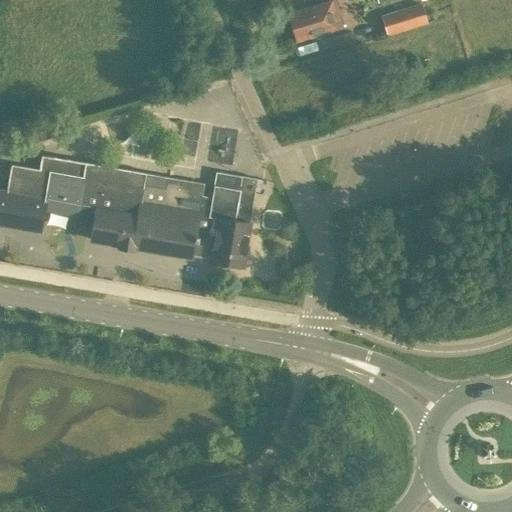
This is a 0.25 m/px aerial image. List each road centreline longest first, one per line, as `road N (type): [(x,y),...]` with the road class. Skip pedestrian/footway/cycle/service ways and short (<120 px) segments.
road 1 (unclassified): [(309,349),(322,249),(205,0)]
road 2 (secondary): [(0,296),(309,349)]
road 3 (track): [(309,349),(291,426),(269,459),(247,472)]
road 4 (secondary): [(452,400),(386,364),(339,356)]
road 5 (track): [(247,472),(131,511)]
